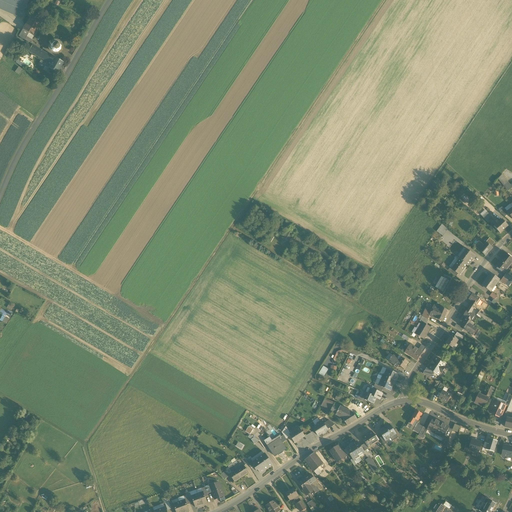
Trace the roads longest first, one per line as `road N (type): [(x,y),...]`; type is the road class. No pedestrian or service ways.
road 1 (track): [(104,511),(84,444),(384,0)]
road 2 (residential): [(108,0),(0,194)]
road 3 (secondary): [(216,511),(401,400)]
road 4 (residential): [(401,400),(474,273),(511,233)]
road 5 (track): [(429,347),(302,271)]
